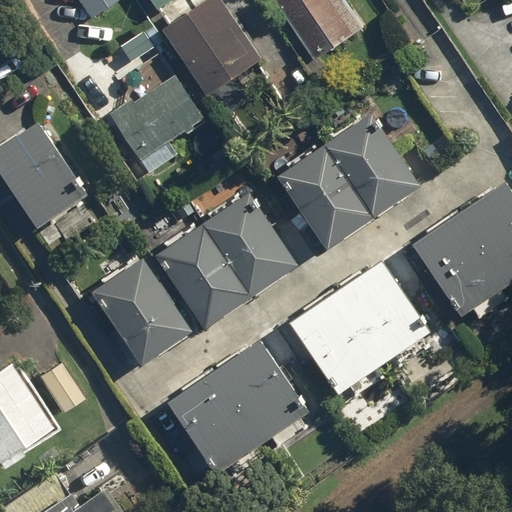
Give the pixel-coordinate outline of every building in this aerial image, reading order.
[(263,64),(219,0),(150,0),(216,96),(263,64)] [(350,0),(282,0),(322,57),(368,25),(350,0)] [(139,160),(207,120),(177,69),(109,109),(139,160)] [(387,100),(334,135),(384,209),(437,174),(387,100)] [(98,195),(44,115),(0,145),(0,168),(43,232),(98,195)] [(331,138),(279,173),(329,246),(381,211),(331,138)] [(511,175),(414,241),(462,312),(511,278),(511,175)] [(262,182),(210,217),(259,291),(312,256),(262,182)] [(207,218),(155,253),(205,327),(257,292),(207,218)] [(148,257),(96,292),(145,366),(198,331),(148,257)] [(384,261),(295,319),(340,388),(429,330),(384,261)] [(264,339),(172,399),(217,469),(310,409),(264,339)] [(0,454),(60,421),(24,356),(0,369),(0,454)] [(63,359),(38,375),(61,410),(85,394),(63,359)] [(126,511),(100,472),(38,511),(126,511)]
